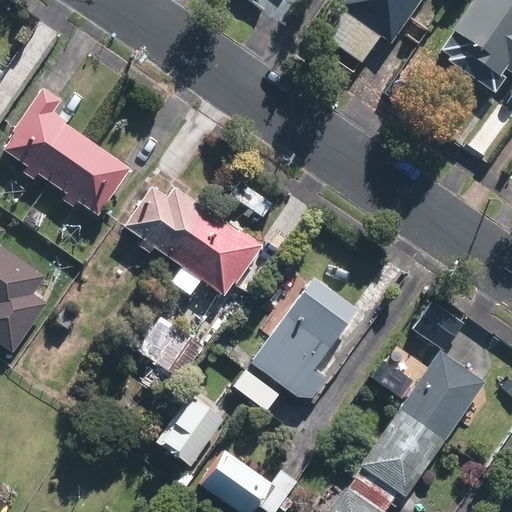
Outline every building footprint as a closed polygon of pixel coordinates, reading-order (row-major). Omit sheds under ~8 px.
[(334,0),(333,3),(340,7),(321,34),(358,59),(376,31),(387,39),(413,0),(334,0)] [(511,0),(469,0),(446,32),(438,44),(450,52),(446,58),(494,91),(506,74),(511,67),(511,0)] [(0,141),(47,176),(82,129),(62,115),(64,113),(50,102),(58,90),(39,77),(7,121),(10,123),(0,136),(0,141)] [(82,129),(47,176),(94,210),(129,163),(82,129)] [(168,250),(204,200),(170,176),(163,185),(148,175),(118,215),(168,250)] [(204,200),(168,250),(219,287),(229,273),(231,274),(259,236),(235,219),(234,221),(204,200)] [(0,238),(5,230),(0,226),(0,345),(12,354),(47,303),(33,294),(46,275),(0,243),(0,238)] [(313,397),(326,380),(314,370),(359,308),(313,275),(250,360),(296,393),(313,397)] [(240,296),(223,319),(232,325),(249,302),(240,296)] [(409,326),(441,348),(460,320),(429,298),(409,326)] [(66,320),(71,312),(56,302),(51,310),(66,320)] [(179,379),(203,346),(178,328),(154,362),(161,367),(174,376),(179,379)] [(394,404),(441,436),(480,378),(434,347),(394,404)] [(278,394),(243,368),(230,386),(265,412),(278,394)] [(190,465),(224,419),(190,394),(156,440),(190,465)] [(400,495),(441,436),(394,404),(354,462),(358,465),(351,475),(386,500),(393,490),(400,495)] [(196,481),(239,511),(245,511),(254,501),(269,511),(270,511),(294,478),(276,465),(267,478),(221,446),(196,481)] [(191,474),(181,467),(174,477),(183,484),(191,474)] [(380,511),(379,511),(386,500),(351,475),(344,486),(340,483),(319,511),(380,511)]
